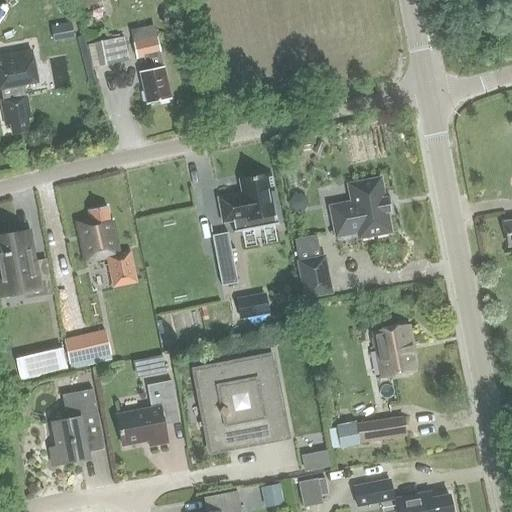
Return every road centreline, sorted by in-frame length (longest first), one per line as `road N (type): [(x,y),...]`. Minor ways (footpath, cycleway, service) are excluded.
road 1 (unclassified): [(0,190),(429,94)]
road 2 (tertiary): [(509,511),(429,94)]
road 3 (residential): [(131,491),(281,460)]
road 4 (residential): [(11,511),(131,491)]
